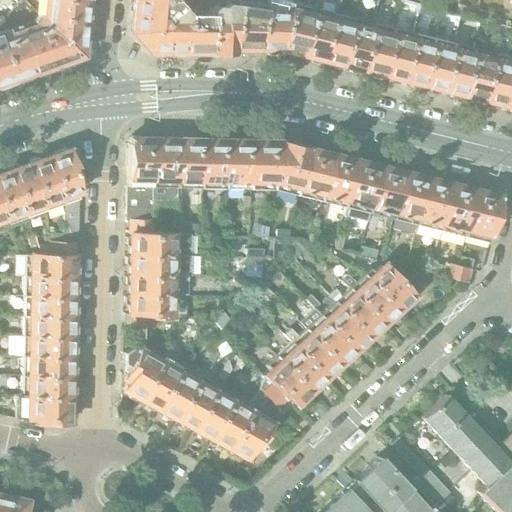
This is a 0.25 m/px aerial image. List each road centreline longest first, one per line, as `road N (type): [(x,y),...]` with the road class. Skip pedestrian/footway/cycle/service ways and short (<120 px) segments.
road 1 (residential): [(511,153),(226,89),(99,95)]
road 2 (residential): [(86,455),(99,95)]
road 3 (residential): [(252,511),(494,294)]
road 4 (residential): [(240,511),(124,447),(86,455)]
